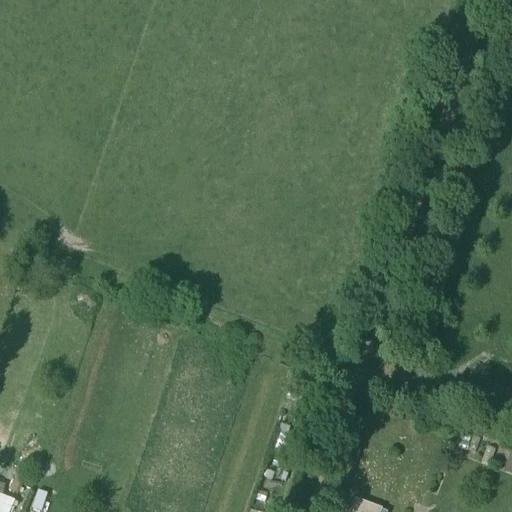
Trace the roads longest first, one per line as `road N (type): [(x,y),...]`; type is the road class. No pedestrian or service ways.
road 1 (track): [(309,511),(482,0)]
road 2 (track): [(355,370),(0,234)]
